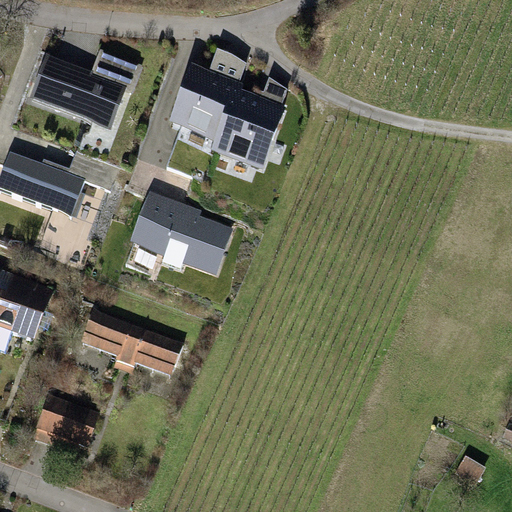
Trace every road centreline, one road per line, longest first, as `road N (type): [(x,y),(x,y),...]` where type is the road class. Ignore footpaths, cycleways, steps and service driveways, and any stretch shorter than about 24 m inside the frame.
road 1 (residential): [(0,1),(229,33),(311,0)]
road 2 (track): [(229,33),(333,101),(394,121),(511,140)]
